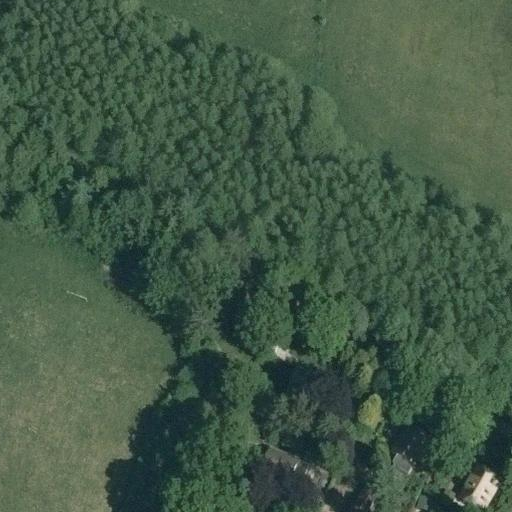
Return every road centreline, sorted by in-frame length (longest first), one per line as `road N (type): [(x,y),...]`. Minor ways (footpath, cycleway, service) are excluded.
road 1 (track): [(511,430),(253,272)]
road 2 (track): [(253,272),(0,118)]
road 3 (track): [(253,272),(167,511)]
